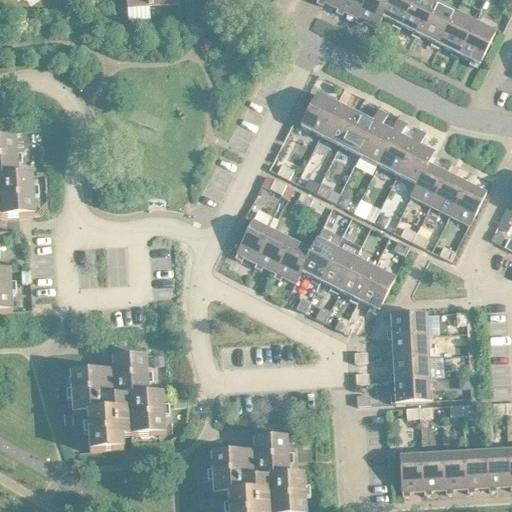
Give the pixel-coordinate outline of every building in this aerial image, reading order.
[(349,6),(361,13),(367,0),(343,0),(342,3),(340,7),(346,10),(349,6)] [(381,23),(387,11),(387,10),(391,0),(367,0),(361,13),(359,17),(366,20),(368,16),(381,23)] [(404,24),(406,20),(416,0),(391,0),(387,10),(387,11),(399,16),(397,20),(404,24)] [(423,34),(425,30),(440,0),(416,0),(406,20),(418,26),(416,30),(423,34)] [(443,43),(445,39),(461,7),(446,0),(440,0),(425,30),(437,36),(435,40),(443,43)] [(462,53),(464,49),(480,17),(461,7),(445,39),(457,45),(455,49),(462,53)] [(480,17),(464,49),(476,55),(474,59),(482,63),(484,59),(500,27),(480,17)] [(305,121),(325,131),(342,99),(322,88),(305,121)] [(325,131),(345,141),(361,108),(342,99),(325,131)] [(364,150),(383,160),(399,128),(396,126),(386,121),(392,109),(383,105),(377,116),(380,118),(364,150)] [(345,141),(364,150),(380,118),(377,116),(361,108),(345,141)] [(383,160),(402,170),(419,138),(415,136),(405,131),(411,119),(402,115),(396,126),(399,128),(383,160)] [(402,170),(421,179),(422,180),(432,160),(439,148),(424,141),(430,129),(421,124),(415,136),(419,138),(402,170)] [(0,206),(5,206),(6,213),(40,211),(37,170),(23,171),(21,131),(0,132),(0,206)] [(282,169),(293,175),(298,166),(286,160),(282,169)] [(415,191),(435,201),(451,169),(432,160),(422,180),(421,179),(415,191)] [(435,201),(454,211),(471,179),(451,169),(435,201)] [(309,183),(320,189),(325,179),(313,174),(309,183)] [(275,184),(286,190),(291,180),(279,175),(275,184)] [(325,179),(320,189),(332,194),(337,185),(325,179)] [(471,179),(454,211),(474,221),(491,189),(471,179)] [(302,197),(313,203),(318,194),(306,188),(302,197)] [(346,188),(341,198),(350,202),(355,193),(346,188)] [(318,194),(313,203),(325,209),(330,200),(318,194)] [(376,199),(369,213),(378,218),(385,203),(376,199)] [(509,224),(511,217),(511,201),(501,220),(509,224)] [(384,208),(380,217),(389,222),(393,212),(384,208)] [(248,252),(261,258),(278,226),(258,216),(241,248),(242,249),(240,253),(246,256),(248,252)] [(405,231),(417,237),(422,228),(410,222),(405,231)] [(323,280),(325,276),(347,233),(327,223),(322,234),(321,233),(316,245),(316,246),(306,266),(317,272),(315,276),(323,280)] [(267,262),(280,268),(297,236),(278,226),(261,258),(259,262),(265,266),(267,262)] [(509,231),(499,226),(494,235),(504,240),(509,231)] [(422,228),(417,237),(429,243),(433,234),(422,228)] [(342,289),(344,285),(361,253),(360,253),(366,242),(347,233),(325,276),(337,282),(335,286),(342,289)] [(300,278),(306,266),(316,246),(316,245),(297,236),(280,268),(278,272),(285,275),(287,271),(300,278)] [(398,246),(410,252),(414,243),(403,237),(398,246)] [(444,251),(455,257),(460,248),(448,242),(444,251)] [(362,299),(364,295),(380,263),(361,253),(344,285),(356,291),(354,295),(362,299)] [(0,307),(17,306),(16,288),(11,289),(10,279),(15,278),(14,265),(0,266),(0,263),(0,307)] [(380,263),(364,295),(375,301),(373,305),(381,309),(383,305),(400,273),(380,263)] [(301,304),(310,309),(316,297),(307,293),(301,304)] [(320,314),(329,318),(335,307),(326,302),(320,314)] [(472,320),(471,308),(461,308),(462,321),(472,320)] [(392,333),(396,333),(432,331),(431,309),(395,311),(396,325),(391,325),(392,333)] [(339,324),(348,328),(354,317),(345,312),(339,324)] [(393,355),(397,355),(434,353),(432,331),(396,333),(397,346),(393,347),(393,355)] [(359,348),(360,358),(372,358),(372,348),(359,348)] [(76,385),(81,385),(81,395),(76,395),(77,409),(92,408),(92,420),(97,420),(98,430),(93,430),(94,447),(128,445),(127,426),(135,425),(136,432),(170,430),(167,389),(153,390),(151,350),(117,352),(118,371),(109,372),(109,365),(75,368),(76,385)] [(394,376),(399,376),(435,374),(434,353),(397,355),(398,368),(394,368),(394,376)] [(360,370),(361,380),(374,379),(373,369),(360,370)] [(435,374),(399,376),(399,389),(395,390),(395,398),(400,398),(436,396),(435,374)] [(475,384),(475,374),(463,374),(464,385),(475,384)] [(375,401),(374,391),(362,391),(362,401),(375,401)] [(511,409),(510,398),(497,399),(498,409),(511,409)] [(480,400),(467,401),(468,411),(481,410),(480,400)] [(468,411),(467,401),(454,401),(455,412),(468,411)] [(437,402),(424,403),(424,413),(437,413),(437,402)] [(424,413),(424,403),(411,404),(411,414),(424,413)] [(68,409),(69,420),(77,420),(77,408),(68,409)] [(233,511),(267,511),(267,507),(276,507),(276,511),(297,511),(311,511),(308,470),(294,471),(291,431),(257,434),(259,453),(250,453),(250,447),(215,449),(216,466),(221,466),(222,476),(217,476),(218,490),(232,489),(233,501),(238,501),(238,511),(233,511)] [(511,445),(491,446),(493,483),(493,487),(500,487),(500,482),(511,481),(511,445)] [(491,446),(469,448),(471,484),(472,488),(479,488),(478,484),(493,483),(491,446)] [(469,448),(448,449),(450,485),(450,490),(457,489),(457,485),(471,484),(469,448)] [(448,449),(426,450),(428,486),(428,491),(436,490),(435,486),(450,485),(448,449)] [(428,486),(426,450),(404,451),(406,488),(407,488),(407,492),(414,492),(414,487),(428,486)]
